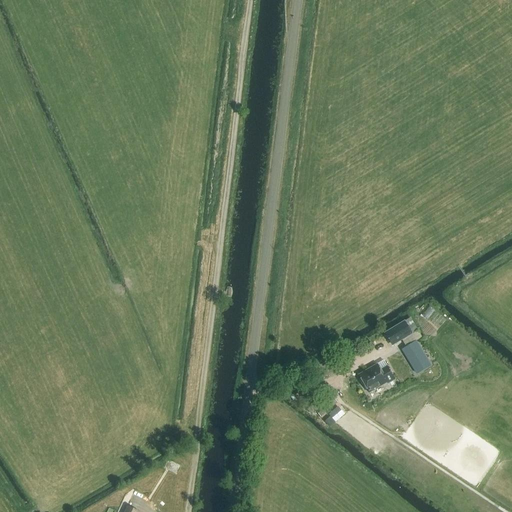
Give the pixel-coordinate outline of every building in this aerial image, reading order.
[(417,330),(410,318),(385,333),(392,345),(417,330)] [(412,333),(415,340),(422,337),(420,330),(412,333)] [(417,374),(429,367),(413,342),(401,349),(417,374)] [(368,392),(374,389),(376,389),(379,387),(380,386),(386,382),(387,384),(395,380),(386,365),(379,369),(377,365),(359,376),(360,378),(359,380),(362,386),(365,386),(368,392)] [(336,403),(332,397),(322,405),(326,410),(336,403)] [(344,414),(339,408),(330,416),(335,422),(344,414)] [(334,422),(329,417),(324,422),(329,427),(334,422)]
